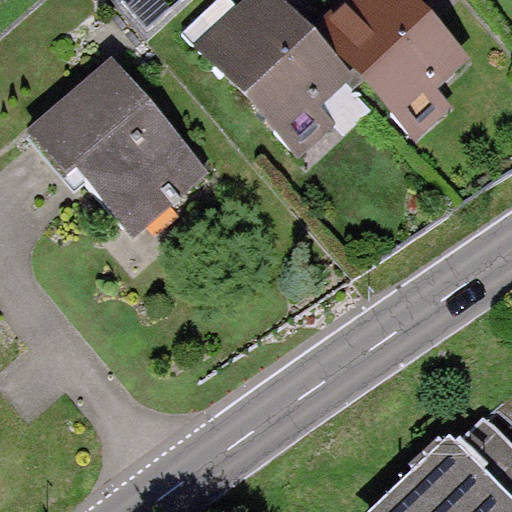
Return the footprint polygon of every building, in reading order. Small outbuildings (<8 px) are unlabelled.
[(363,84),(312,29),(285,0),(240,0),(238,3),(235,0),(214,0),(180,32),(300,162),(342,124),(331,112),(363,84)] [(344,0),(312,29),(363,84),(419,138),(454,107),(437,87),(471,57),(418,0),(344,0)] [(120,58),(28,130),(78,193),(93,181),(133,231),(209,171),(120,58)] [(511,397),(498,411),(511,425),(511,397)] [(511,511),(511,458),(484,429),(397,511),(511,511)]
